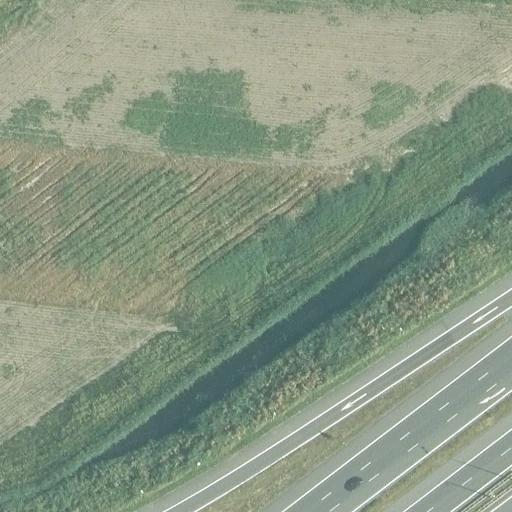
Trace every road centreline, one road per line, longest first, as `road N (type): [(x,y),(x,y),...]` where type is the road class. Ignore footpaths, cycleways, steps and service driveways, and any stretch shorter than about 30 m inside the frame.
road 1 (motorway): [(511,301),(182,511)]
road 2 (motorway): [(511,364),(317,511)]
